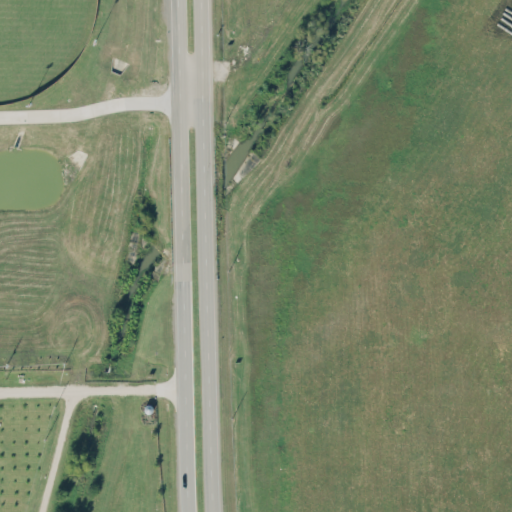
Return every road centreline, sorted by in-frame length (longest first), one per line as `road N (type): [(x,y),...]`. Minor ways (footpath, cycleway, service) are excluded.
road 1 (secondary): [(181,169),(189,511)]
road 2 (secondary): [(214,511),(203,170)]
road 3 (secondary): [(203,170),(199,0)]
road 4 (secondary): [(177,0),(181,169)]
